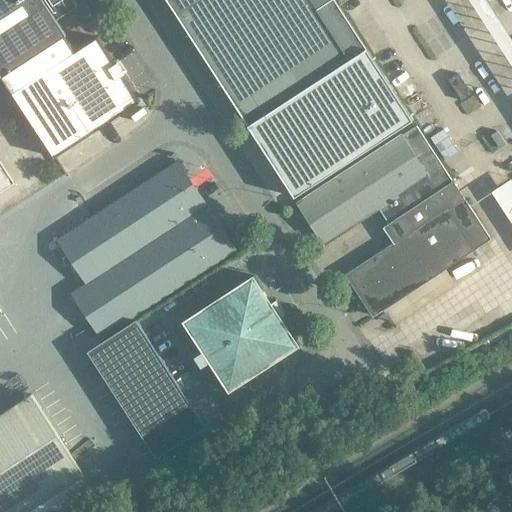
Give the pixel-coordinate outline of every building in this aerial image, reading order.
[(76,6),(72,0),(0,0),(0,75),(1,78),(66,35),(56,19),(76,6)] [(167,0),(176,13),(195,0),(167,0)] [(333,0),(195,0),(176,13),(249,124),(365,48),(333,0)] [(107,19),(95,26),(105,45),(117,39),(107,19)] [(139,102),(98,39),(13,95),(54,158),(139,102)] [(365,48),(249,124),(248,125),(248,126),(249,126),(250,125),(264,148),(288,184),(290,188),(298,199),(399,134),(414,124),(365,48)] [(457,75),(448,81),(461,102),(470,96),(457,75)] [(452,182),(414,124),(399,134),(400,135),(360,162),(369,176),(357,184),(364,195),(352,203),(362,218),(376,208),(386,224),(452,182)] [(253,167),(260,180),(270,174),(263,161),(253,167)] [(0,193),(14,184),(0,162),(0,193)] [(57,304),(72,294),(102,339),(236,252),(177,162),(27,260),(57,304)] [(369,176),(360,162),(299,202),(325,242),(362,218),(352,203),(364,195),(357,184),(369,176)] [(459,240),(480,226),(452,182),(386,224),(384,226),(394,242),(346,273),(358,291),(382,275),(384,278),(454,232),(459,240)] [(374,316),(489,240),(480,226),(459,240),(454,232),(384,278),(382,275),(358,291),(374,316)] [(485,256),(503,242),(498,235),(480,250),(485,256)] [(269,304),(253,276),(185,321),(230,389),(298,345),(278,319),(285,314),(276,300),(269,304)] [(483,304),(489,317),(507,308),(500,296),(483,304)] [(52,325),(55,335),(71,329),(68,319),(52,325)] [(87,353),(156,458),(203,427),(134,321),(87,353)] [(0,511),(29,511),(84,477),(31,396),(0,415),(0,511)]
